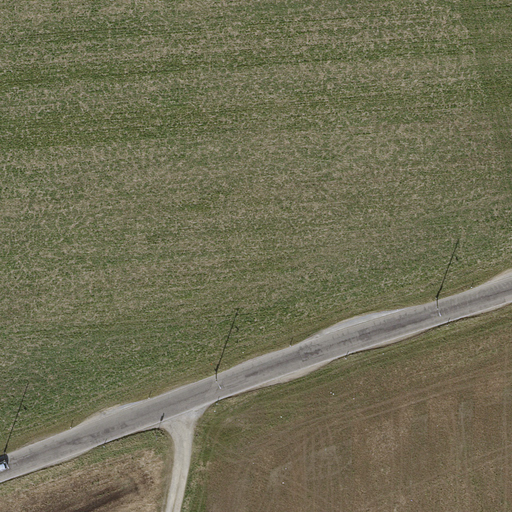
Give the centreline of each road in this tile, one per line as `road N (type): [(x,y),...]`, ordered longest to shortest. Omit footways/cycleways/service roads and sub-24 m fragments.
road 1 (tertiary): [(183,398),(511,286)]
road 2 (tertiary): [(0,468),(183,398)]
